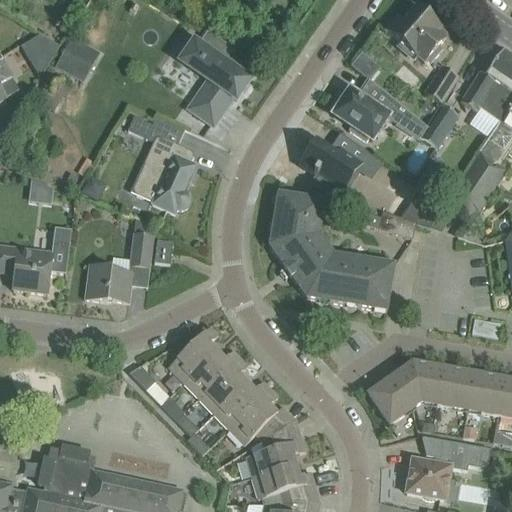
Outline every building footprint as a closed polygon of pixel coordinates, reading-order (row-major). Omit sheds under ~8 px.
[(430,60),(433,64),(442,54),(438,50),(446,42),(438,35),(441,31),(417,10),(404,25),(398,19),(386,33),(424,66),(430,60)] [(73,41),(56,70),(78,82),(94,53),(73,41)] [(210,53),(196,43),(181,64),(210,84),(191,112),(213,127),(232,99),(236,101),(248,83),(245,81),(249,74),(227,59),(223,65),(209,56),(210,53)] [(470,91),(461,105),(476,115),(480,109),(485,113),(497,121),(501,124),(504,126),(511,113),(511,58),(504,52),(486,78),(481,74),(470,91)] [(19,93),(12,81),(0,60),(0,103),(7,100),(19,93)] [(436,103),(440,106),(457,81),(442,71),(426,97),(436,103)] [(395,126),(404,112),(369,83),(360,95),(362,96),(360,100),(350,93),(348,95),(345,93),(336,106),(339,109),(334,117),(349,128),(347,132),(364,143),(366,139),(370,142),(385,120),(395,126)] [(62,99),(45,89),(36,103),(54,113),(62,99)] [(434,150),(456,118),(439,107),(417,139),(434,150)] [(476,154),(440,207),(472,229),(483,213),(510,173),(502,168),(511,152),(511,113),(504,126),(501,124),(497,121),(476,153),(476,154)] [(190,153),(177,148),(185,131),(157,119),(153,128),(135,119),(128,134),(154,145),(143,168),(137,182),(143,185),(137,198),(153,205),(152,207),(174,217),(176,213),(178,213),(180,213),(181,213),(183,213),(184,213),(185,212),(187,211),(188,210),(189,208),(190,207),(190,206),(190,204),(190,203),(190,201),(190,200),(189,199),(188,197),(187,196),(186,195),(185,194),(196,168),(191,166),(193,161),(193,160),(193,158),(193,157),(193,156),(192,155),(191,154),(190,153)] [(315,146),(299,169),(315,180),(311,186),(338,197),(366,156),(338,137),(327,154),(315,146)] [(91,178),(82,193),(98,203),(107,188),(91,178)] [(421,190),(401,220),(417,225),(416,228),(429,232),(440,216),(431,209),(437,201),(421,190)] [(271,236),(269,249),(306,301),(319,303),(320,298),(331,300),(330,305),(346,308),(347,302),(358,304),(357,310),(374,313),(375,307),(387,309),(394,268),(381,265),(380,272),(330,264),(312,239),(316,216),(323,217),(325,204),(283,197),(281,210),(276,209),(273,226),(278,227),(277,237),(271,236)] [(383,215),(381,221),(377,232),(412,243),(416,228),(417,225),(401,220),(383,215)] [(377,232),(381,221),(370,217),(366,229),(377,232)] [(150,272),(154,240),(155,232),(136,222),(132,249),(130,269),(150,272)] [(65,277),(72,233),(56,231),(53,256),(0,249),(0,275),(15,277),(13,293),(47,298),(50,275),(65,277)] [(170,269),(173,246),(157,244),(154,267),(170,269)] [(133,276),(113,273),(112,273),(112,271),(89,268),(85,302),(107,305),(108,304),(129,306),(133,276)] [(474,322),(472,337),(498,339),(500,324),(474,322)] [(184,386),(217,354),(209,346),(218,338),(210,330),(168,370),(184,386)] [(199,402),(240,362),(233,354),(224,362),(217,354),(184,386),(199,402)] [(214,417),(247,385),(239,378),(248,369),(240,362),(199,402),(214,417)] [(436,408),(443,371),(412,366),(368,397),(390,428),(416,410),(415,409),(420,406),(436,408)] [(171,399),(155,384),(141,369),(129,377),(146,394),(160,409),(169,402),(171,399)] [(467,414),(473,377),(443,371),(436,408),(467,414)] [(497,419),(503,382),(473,377),(467,414),(497,419)] [(511,421),(511,383),(503,382),(497,419),(511,421)] [(229,433),(270,393),(263,385),(255,393),(247,385),(214,417),(229,433)] [(262,445),(296,424),(282,410),(277,416),(269,408),(278,400),(270,393),(229,433),(245,449),(256,439),(262,445)] [(176,424),(183,417),(169,402),(160,409),(176,424)] [(192,440),(194,438),(199,432),(183,417),(176,424),(192,440)] [(251,482),(296,469),(293,458),(305,455),(296,424),(262,445),(265,455),(245,461),(251,482)] [(493,446),(511,448),(511,435),(494,434),(493,446)] [(188,444),(203,459),(208,453),(194,438),(192,440),(188,444)] [(488,466),(491,452),(424,440),(422,441),(422,442),(424,442),(429,442),(426,459),(435,461),(434,466),(412,462),(409,478),(407,481),(406,485),(406,488),(407,492),(406,496),(422,499),(425,502),(432,503),(436,502),(445,503),(451,472),(467,474),(468,469),(480,471),(488,466)] [(90,459),(91,455),(62,449),(61,454),(50,451),(48,461),(43,460),(37,488),(44,490),(43,495),(28,491),(27,495),(12,492),(13,488),(0,485),(0,511),(179,511),(183,494),(93,473),(96,460),(90,459)] [(280,509),(320,507),(311,476),(299,479),(296,469),(251,482),(257,503),(277,497),(280,509)]
